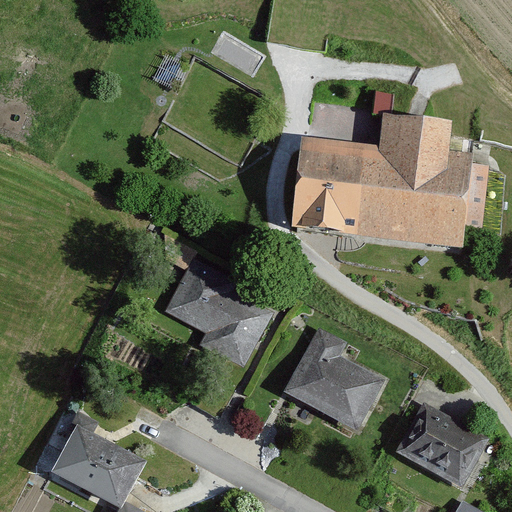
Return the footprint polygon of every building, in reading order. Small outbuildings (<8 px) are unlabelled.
[(382,149),(305,139),(295,224),(459,244),(470,156),(444,153),(447,124),(386,116),(382,149)] [(193,351),(239,378),(271,321),(232,301),(238,286),(193,261),(164,316),(202,337),(193,351)] [(345,349),(315,334),(281,399),(353,436),(381,383),(336,361),(345,349)] [(487,441),(415,404),(384,452),(459,490),(487,441)] [(141,462),(79,428),(47,482),(104,511),(147,511),(120,498),(141,462)] [(493,511),(458,498),(452,511),(493,511)]
